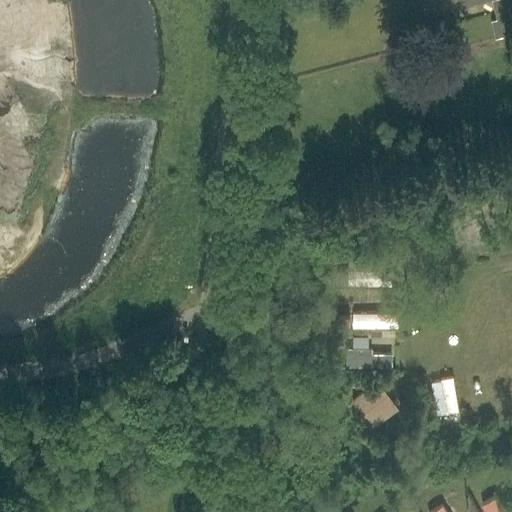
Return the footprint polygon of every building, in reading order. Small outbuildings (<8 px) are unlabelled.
[(427,0),(432,15),(486,0),(427,0)] [(346,272),(340,272),(325,271),(325,284),(340,284),(345,284),(346,272)] [(353,324),(399,324),(399,310),(353,310),(353,324)] [(395,364),(395,337),(348,337),(348,363),(395,364)] [(458,374),(444,375),(447,409),(460,409),(458,374)] [(435,379),(437,409),(445,409),(443,378),(435,379)] [(351,403),(372,431),(402,410),(387,389),(376,397),(370,389),(351,403)] [(483,511),(504,511),(493,493),(478,503),(483,511)] [(425,511),(449,511),(443,501),(425,511)]
